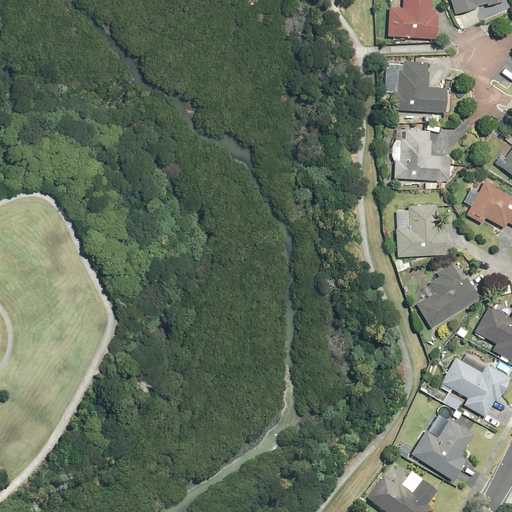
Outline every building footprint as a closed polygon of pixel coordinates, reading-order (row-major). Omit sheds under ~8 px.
[(437,11),(432,11),(432,0),(406,0),(406,10),(391,9),(390,36),(439,38),(440,16),(437,16),(437,11)] [(450,0),(455,14),(501,0),(450,0)] [(394,70),(394,92),(389,92),(389,109),(442,111),(443,89),(423,89),(424,63),(401,62),(401,70),(394,70)] [(398,139),(397,161),(391,160),(390,177),(444,180),(446,157),(424,156),(425,132),(403,131),(403,140),(398,139)] [(511,146),(502,158),(505,161),(499,169),(511,177),(511,146)] [(511,196),(482,179),(475,192),(467,187),(459,201),(467,205),(462,213),(479,222),(482,217),(500,227),(504,221),(511,225),(511,196)] [(433,225),(432,204),(405,205),(406,227),(391,227),(392,255),(441,253),(440,224),(433,225)] [(436,275),(419,287),(425,295),(412,303),(427,326),(473,296),(461,278),(458,280),(448,264),(435,273),(436,275)] [(507,283),(491,283),(492,293),(507,292),(507,283)] [(485,306),(471,330),(492,341),(488,349),(500,354),(498,358),(504,361),(506,358),(511,361),(511,360),(511,309),(508,317),(485,306)] [(506,365),(494,359),(490,368),(483,365),(480,372),(452,357),(438,382),(464,395),(460,403),(481,414),(490,398),(494,401),(507,377),(501,374),(506,365)] [(459,402),(443,392),(437,401),(453,410),(459,402)] [(419,433),(407,453),(448,478),(460,457),(456,454),(469,433),(436,413),(422,435),(419,433)] [(407,450),(395,443),(391,451),(403,457),(407,450)] [(423,511),(421,510),(433,493),(406,473),(396,488),(378,475),(362,497),(383,511),(423,511)]
